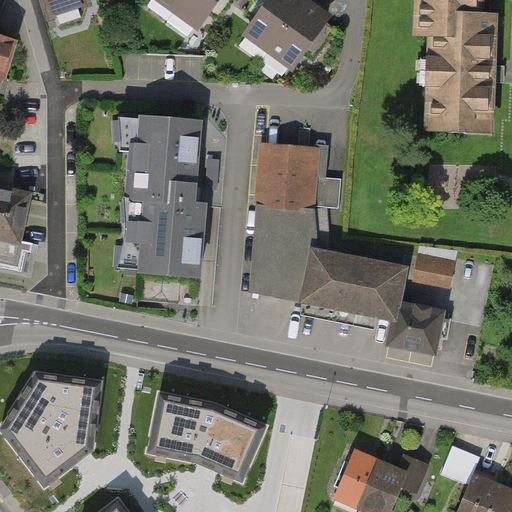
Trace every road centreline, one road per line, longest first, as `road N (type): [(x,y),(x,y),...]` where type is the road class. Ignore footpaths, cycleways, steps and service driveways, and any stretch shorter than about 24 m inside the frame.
road 1 (tertiary): [(511,416),(57,325)]
road 2 (residential): [(57,325),(56,90),(29,0)]
